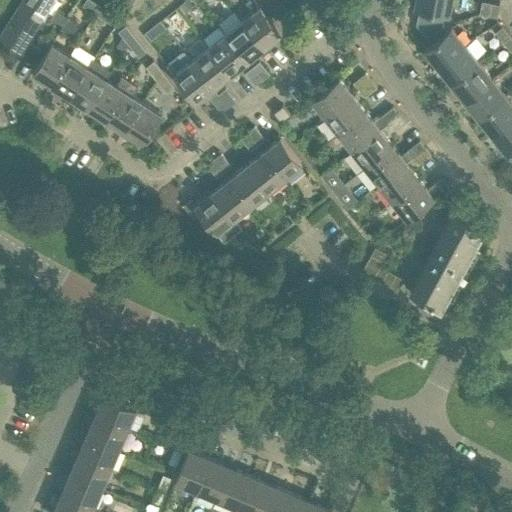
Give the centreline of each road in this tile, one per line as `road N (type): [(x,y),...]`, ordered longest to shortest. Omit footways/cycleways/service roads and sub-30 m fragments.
road 1 (residential): [(0,85),(156,180),(335,42),(369,29)]
road 2 (residential): [(416,427),(107,307)]
road 3 (residential): [(344,471),(80,368)]
road 4 (residential): [(511,226),(369,29)]
road 5 (residential): [(465,334),(330,265),(308,239)]
road 6 (residential): [(14,511),(80,368)]
road 7 (residential): [(107,307),(0,242)]
